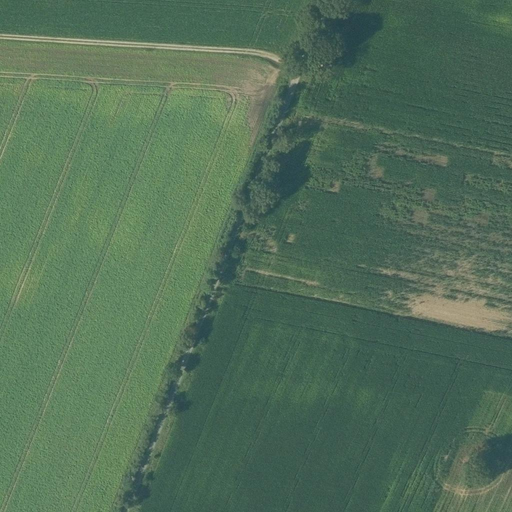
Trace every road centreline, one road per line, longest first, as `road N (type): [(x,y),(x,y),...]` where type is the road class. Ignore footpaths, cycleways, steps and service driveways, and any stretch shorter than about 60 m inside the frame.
road 1 (unclassified): [(324,0),(123,511)]
road 2 (track): [(299,63),(270,53),(0,37)]
